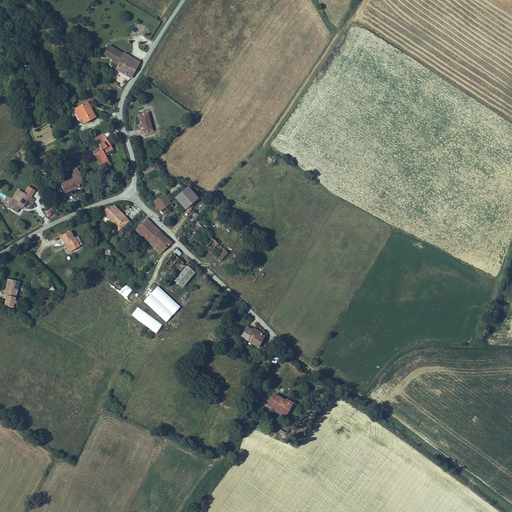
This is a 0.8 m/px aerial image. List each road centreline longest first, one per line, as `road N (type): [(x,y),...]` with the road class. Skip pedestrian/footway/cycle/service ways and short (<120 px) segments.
road 1 (track): [(285,345),(511,511)]
road 2 (unclassified): [(130,198),(121,100),(183,0)]
road 3 (unclassified): [(130,198),(285,345)]
road 4 (track): [(125,92),(105,82),(61,98),(0,0)]
road 5 (unclassified): [(0,254),(94,205),(130,198)]
